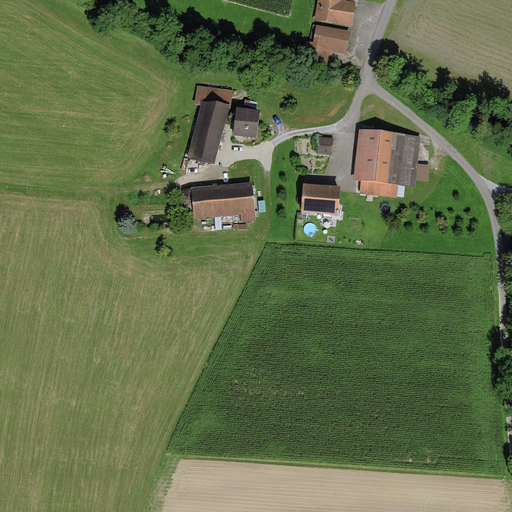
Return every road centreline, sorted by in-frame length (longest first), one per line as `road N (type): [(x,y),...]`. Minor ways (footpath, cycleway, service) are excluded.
road 1 (residential): [(392,0),(364,82),(470,169),(495,212),(511,403)]
road 2 (track): [(0,180),(83,191),(170,189),(269,148)]
